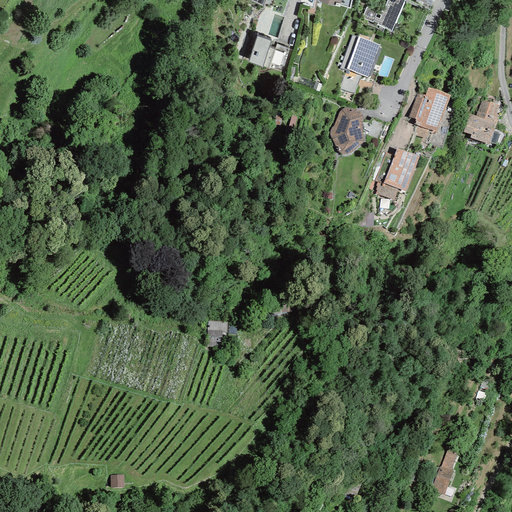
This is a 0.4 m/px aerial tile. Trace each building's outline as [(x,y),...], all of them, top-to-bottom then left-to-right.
[(318,0),(340,7),(340,6),(350,8),(351,0),(318,0)] [(404,0),(387,0),(383,11),(381,10),(379,15),(381,15),(379,19),(374,17),(377,11),(367,7),(362,18),(372,23),(373,21),(377,23),(376,25),(391,31),(404,0)] [(379,45),(357,37),(358,36),(352,34),(340,68),(346,70),(346,69),(367,78),(379,45)] [(271,41),(257,36),(248,63),(262,68),(263,67),(269,69),(271,62),(275,50),(269,48),(271,41)] [(289,48),(277,44),(275,50),(271,62),(283,66),(289,48)] [(341,87),(356,91),(360,76),(345,72),(341,87)] [(436,133),(450,95),(428,87),(425,95),(417,92),(408,116),(415,119),(413,124),(416,126),(429,130),(436,133)] [(499,106),(481,100),(476,116),(469,114),(463,132),(471,135),(470,138),(489,144),(499,115),(496,114),(499,106)] [(357,110),(354,109),(348,108),(345,108),(343,109),(340,110),(339,112),(333,126),(331,127),(330,130),(330,134),(331,137),(338,152),(342,154),(345,154),(348,154),(351,152),(359,146),(363,142),(365,143),(361,123),(362,122),(363,119),(363,118),(362,115),(360,113),(357,110)] [(425,139),(429,130),(416,126),(413,134),(425,139)] [(406,192),(420,156),(397,148),(394,156),(385,153),(375,181),(377,182),(398,189),(406,192)] [(394,201),(398,189),(377,182),(376,186),(378,186),(376,190),(377,191),(375,194),(394,201)] [(373,227),(373,213),(359,213),(359,227),(373,227)] [(203,351),(219,352),(221,336),(225,336),(227,324),(206,322),(203,351)] [(457,453),(447,450),(441,467),(439,466),(430,490),(444,495),(453,471),(450,470),(457,453)] [(123,476),(111,476),(111,487),(123,487),(123,476)]
